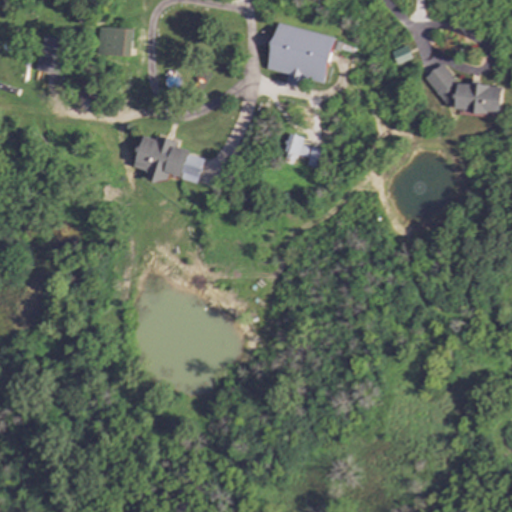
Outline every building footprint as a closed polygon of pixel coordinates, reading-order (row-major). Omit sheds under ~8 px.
[(301,80),(324,84),(334,36),(275,24),(267,70),(286,74),(285,82),(300,86),(301,80)] [(131,57),(132,29),(97,27),(96,55),(131,57)] [(36,71),(59,76),(67,40),(43,35),(36,71)] [(395,65),(411,59),(406,46),(390,52),(395,65)] [(424,78),(448,107),(468,109),(472,113),(486,114),(489,111),(500,112),(502,86),(458,83),(441,64),(424,78)] [(316,168),(321,149),(301,145),(302,137),(288,133),(282,159),(294,162),(295,155),(307,158),(305,166),(316,168)] [(197,183),(205,157),(176,149),(178,142),(156,135),(155,140),(143,136),(134,167),(146,171),(144,177),(165,183),(167,175),(197,183)]
